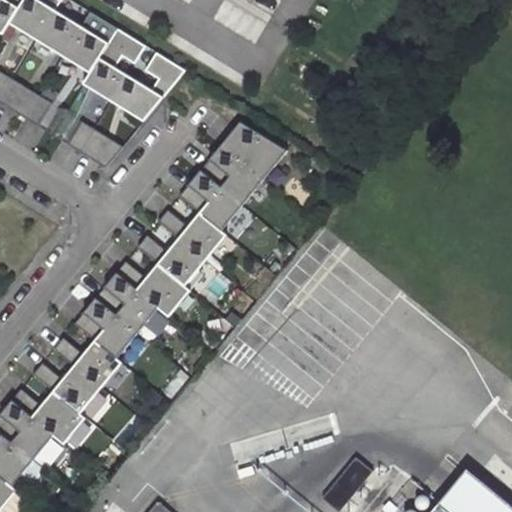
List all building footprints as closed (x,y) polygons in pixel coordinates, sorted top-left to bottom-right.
[(0,0),(0,30),(5,34),(11,23),(21,8),(7,0),(0,0)] [(7,0),(21,8),(25,0),(7,0)] [(57,10),(40,0),(25,0),(21,8),(11,23),(39,40),(57,10)] [(57,10),(39,40),(65,56),(84,27),(57,10)] [(111,44),(84,27),(65,56),(93,73),(102,58),(111,44)] [(102,58),(117,67),(124,56),(136,64),(147,46),(120,29),(111,44),(102,58)] [(160,79),(153,90),(166,98),(188,71),(159,53),(148,71),(160,79)] [(129,75),(117,67),(102,58),(93,73),(86,84),(113,101),(129,75)] [(2,71),(0,74),(0,101),(0,102),(15,79),(2,71)] [(166,98),(153,90),(129,75),(113,101),(146,121),(166,98)] [(27,86),(15,79),(0,102),(13,109),(27,86)] [(27,86),(13,109),(27,118),(41,95),(27,86)] [(41,95),(27,118),(39,126),(53,103),(41,95)] [(84,121),(70,144),(82,152),(96,129),(84,121)] [(241,124),(222,144),(211,158),(230,174),(220,186),(201,170),(190,184),(210,201),(200,212),(221,230),(243,204),(264,179),(286,152),(241,124)] [(96,129),(82,152),(94,160),(108,137),(96,129)] [(108,137),(94,160),(108,168),(125,147),(108,137)] [(211,158),(201,170),(220,186),(230,174),(211,158)] [(200,212),(210,201),(190,184),(180,196),(200,212)] [(169,209),(159,221),(179,238),(189,226),(169,209)] [(189,226),(179,238),(168,252),(158,263),(185,286),(206,260),(228,235),(221,230),(200,212),(189,226)] [(158,263),(168,252),(148,235),(138,247),(158,263)] [(137,289),(146,277),(127,261),(117,272),(137,289)] [(127,304),(117,316),(96,298),(85,311),(106,328),(95,340),(117,358),(138,332),(159,307),(169,316),(191,290),(185,286),(158,263),(146,277),(137,289),(117,272),(106,286),(127,304)] [(117,316),(127,304),(106,286),(96,298),(117,316)] [(95,340),(106,328),(85,311),(75,323),(95,340)] [(74,366),(84,354),(63,338),(54,349),(74,366)] [(80,413),(101,388),(122,362),(117,358),(95,340),(84,354),(74,366),(63,380),(53,391),(80,413)] [(53,391),(63,380),(42,363),(33,375),(53,391)] [(32,417),(41,406),(21,389),(12,401),(32,417)] [(32,460),(54,435),(64,444),(86,418),(80,413),(53,391),(41,406),(32,417),(12,401),(1,414),(21,430),(11,443),(0,433),(0,476),(11,486),(32,460)] [(0,415),(0,433),(11,443),(21,430),(1,414),(0,415)] [(341,509),(362,483),(346,470),(325,496),(341,509)] [(511,511),(511,501),(474,470),(443,507),(449,511),(511,511)] [(0,510),(17,491),(11,486),(0,476),(0,510)] [(150,511),(174,511),(160,500),(150,511)]
